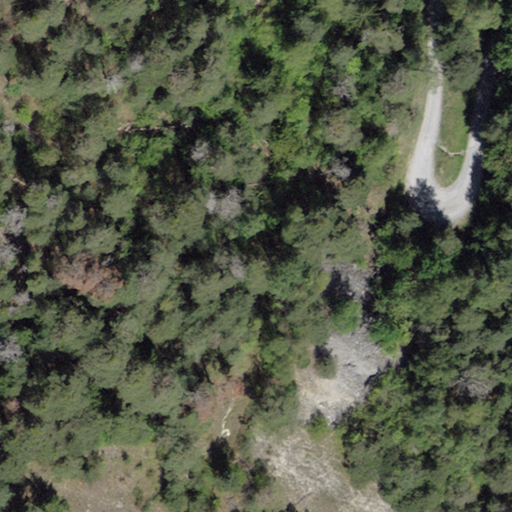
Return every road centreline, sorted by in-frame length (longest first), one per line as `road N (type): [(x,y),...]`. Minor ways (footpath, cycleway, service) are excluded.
road 1 (track): [(344,0),(280,289),(205,511)]
road 2 (track): [(431,0),(434,113),(421,192),(435,206),(455,204),(469,186),(483,84),(508,0)]
